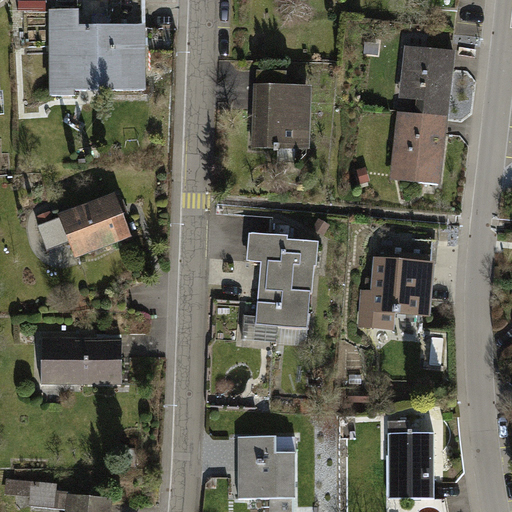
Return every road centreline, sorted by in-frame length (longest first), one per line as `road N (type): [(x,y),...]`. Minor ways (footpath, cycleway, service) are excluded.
road 1 (residential): [(507,0),(478,289),(480,406),(495,511)]
road 2 (residential): [(204,0),(182,511)]
